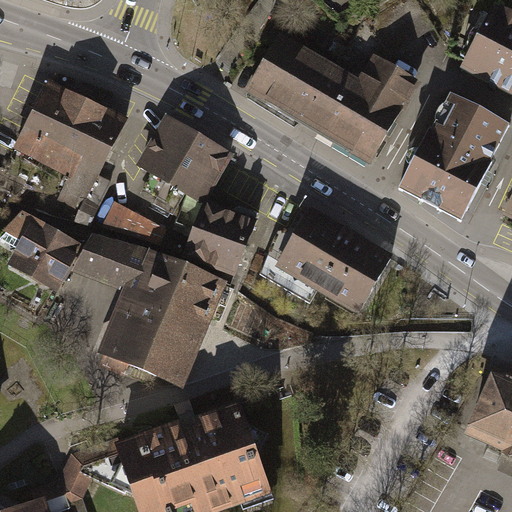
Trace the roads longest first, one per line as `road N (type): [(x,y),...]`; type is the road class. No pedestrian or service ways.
road 1 (secondary): [(117,62),(194,99),(511,305)]
road 2 (unknown): [(90,286),(81,337),(127,409)]
road 3 (secondary): [(0,25),(117,62)]
